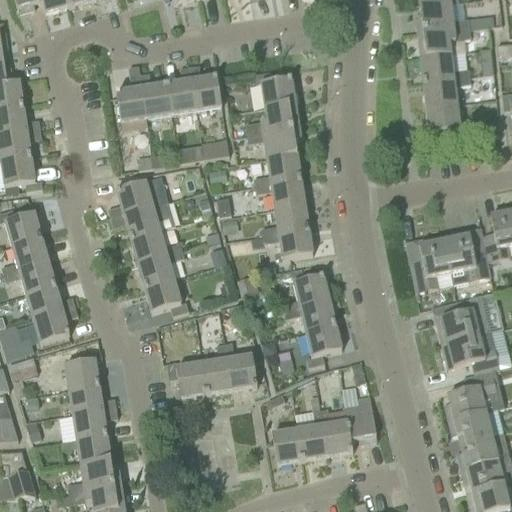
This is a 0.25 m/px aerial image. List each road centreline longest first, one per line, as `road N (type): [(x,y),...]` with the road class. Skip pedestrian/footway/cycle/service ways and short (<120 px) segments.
road 1 (residential): [(156,511),(129,347),(105,329),(72,213),(83,191),(69,103),(53,71),(56,45),(90,31),(120,49),(357,16)]
road 2 (residential): [(417,476),(351,206)]
road 3 (residential): [(351,206),(357,16)]
road 4 (residential): [(249,511),(417,476)]
road 5 (residential): [(351,206),(511,178)]
